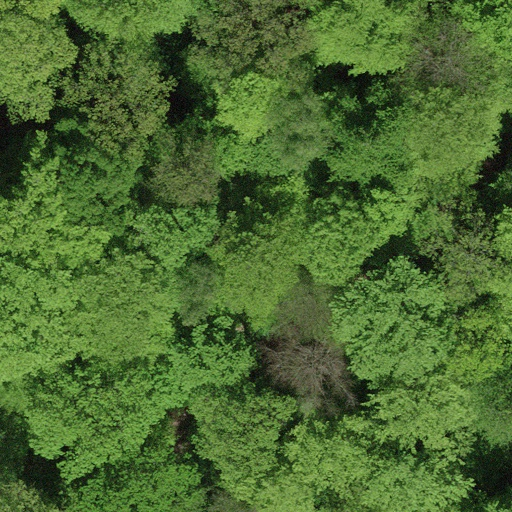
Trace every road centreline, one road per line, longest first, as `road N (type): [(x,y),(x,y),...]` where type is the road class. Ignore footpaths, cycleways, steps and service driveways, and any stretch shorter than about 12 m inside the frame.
road 1 (track): [(511,145),(285,360),(176,447),(128,511)]
road 2 (track): [(0,101),(49,105),(271,83),(360,53),(433,0)]
